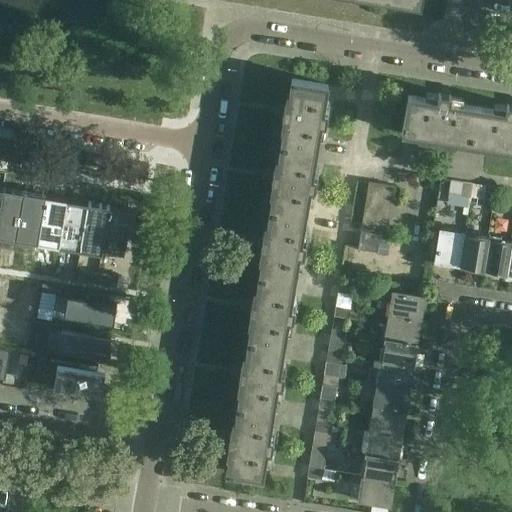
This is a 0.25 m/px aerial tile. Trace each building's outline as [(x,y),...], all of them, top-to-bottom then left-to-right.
[(281,144),(317,151),(321,124),(325,125),(327,113),(323,112),(328,84),(292,79),(288,106),(284,105),(283,118),(286,118),(281,144)] [(402,133),(472,144),(477,106),(450,102),(451,95),(439,93),(438,100),(409,95),(402,133)] [(472,144),(511,151),(511,105),(507,104),(506,111),(477,106),(472,144)] [(317,151),(281,144),(277,171),(274,170),(272,182),(275,183),(271,210),(306,216),(311,189),(315,189),(316,177),(313,177),(317,151)] [(382,229),(387,229),(393,186),(369,181),(362,225),(382,229)] [(459,202),(460,197),(469,198),(469,197),(472,183),(461,182),(461,183),(450,181),(447,200),(459,202)] [(493,202),(495,187),(472,183),(469,197),(482,199),(482,200),(493,202)] [(0,247),(15,250),(17,239),(16,239),(24,191),(2,188),(0,202),(0,247)] [(24,191),(16,239),(17,239),(37,242),(45,195),(24,191)] [(45,195),(37,242),(59,246),(66,198),(45,195)] [(66,198),(59,246),(80,249),(88,202),(66,198)] [(88,202),(80,249),(101,253),(109,206),(88,202)] [(109,206),(101,253),(124,257),(131,209),(109,206)] [(260,275),(296,281),(300,254),(303,255),(305,243),(302,242),(306,216),(271,210),(266,236),(263,236),(261,248),(264,248),(260,275)] [(362,225),(360,239),(358,249),(378,252),(382,229),(362,225)] [(441,229),(435,262),(458,265),(464,233),(441,229)] [(487,237),(464,233),(458,265),(482,269),(487,237)] [(487,237),(482,269),(505,273),(511,241),(487,237)] [(97,273),(78,270),(75,280),(96,284),(97,273)] [(96,284),(116,287),(118,276),(97,273),(96,284)] [(249,341),(285,347),(289,320),(293,320),(295,308),(291,308),(296,281),(260,275),(256,302),(252,301),(250,313),(254,314),(249,341)] [(356,284),(339,282),(337,293),(355,295),(356,284)] [(42,283),(40,291),(67,296),(64,315),(82,318),(113,323),(116,303),(107,301),(105,301),(107,294),(107,293),(76,288),(42,283)] [(390,315),(420,319),(424,296),(394,291),(390,315)] [(351,309),(335,306),(333,316),(349,319),(351,309)] [(0,310),(0,341),(10,343),(15,313),(0,310)] [(417,343),(420,319),(390,315),(386,338),(417,343)] [(346,331),(331,329),(328,352),(343,354),(348,355),(350,343),(344,342),(346,331)] [(61,331),(58,351),(107,359),(109,348),(110,339),(96,337),(61,331)] [(413,366),(417,343),(386,338),(382,361),(413,366)] [(238,407),(274,413),(278,385),(282,386),(284,374),(280,373),(285,347),(249,341),(244,367),(242,367),(240,379),(242,379),(238,407)] [(10,350),(0,348),(0,379),(5,380),(10,350)] [(343,354),(328,352),(324,375),(338,378),(344,379),(347,365),(341,365),(343,354)] [(50,374),(48,387),(61,389),(61,390),(74,393),(74,391),(89,393),(100,395),(103,377),(96,375),(96,370),(97,365),(51,357),(48,374),(50,374)] [(409,389),(413,366),(382,361),(380,371),(377,371),(378,369),(370,368),(367,383),(375,384),(375,383),(378,383),(378,384),(409,389)] [(337,388),(338,378),(324,375),(322,385),(337,388)] [(378,384),(375,407),(405,412),(409,389),(378,384)] [(335,400),(320,398),(316,421),(332,423),(335,400)] [(274,413),(238,407),(234,432),(231,432),(229,444),(232,444),(227,472),(263,478),(268,450),(271,451),(273,439),(270,438),(274,413)] [(401,435),(405,412),(375,407),(371,430),(401,435)] [(332,423),(316,421),(312,444),(335,448),(337,435),(330,433),(332,423)] [(371,430),(367,453),(398,458),(401,435),(371,430)] [(312,444),(309,467),(324,469),(326,457),(333,458),(335,448),(312,444)] [(367,453),(363,476),(394,481),(398,458),(367,453)] [(336,471),(324,469),(309,467),(307,477),(334,481),(336,471)] [(394,481),(363,476),(359,499),(390,504),(394,481)]
